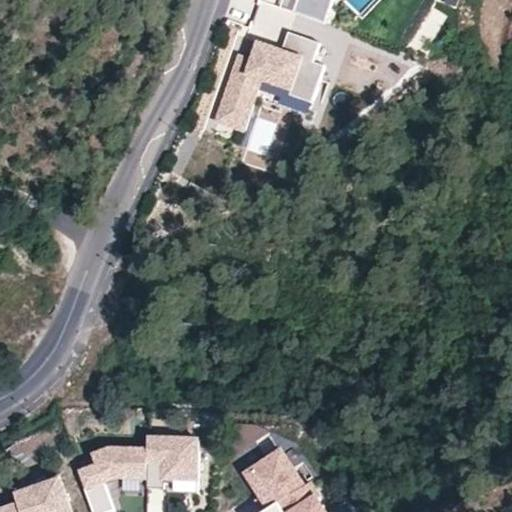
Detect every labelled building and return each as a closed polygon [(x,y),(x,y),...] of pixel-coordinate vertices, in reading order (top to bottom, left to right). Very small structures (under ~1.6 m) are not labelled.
[(284,0),(281,10),(325,25),(334,0),(284,0)] [(450,18),(433,8),(409,49),(426,58),(450,18)] [(240,58),(217,122),(244,132),(262,82),(292,92),(291,97),(312,105),(326,69),(314,64),(321,46),(290,34),(283,53),(265,47),(259,64),(253,63),(240,58)] [(259,64),(265,47),(260,45),(253,63),(259,64)] [(201,444),(151,443),(151,454),(150,482),(149,492),(166,493),(167,483),(199,484),(201,444)] [(150,482),(151,454),(113,453),(97,459),(101,470),(82,476),(93,511),(116,511),(107,485),(120,481),(150,482)] [(251,483),(269,511),(280,511),(311,493),(289,458),(251,483)] [(26,511),(75,511),(66,483),(40,492),(41,497),(24,503),(26,508),(26,511)] [(331,511),(317,489),(311,493),(280,511),(331,511)]
